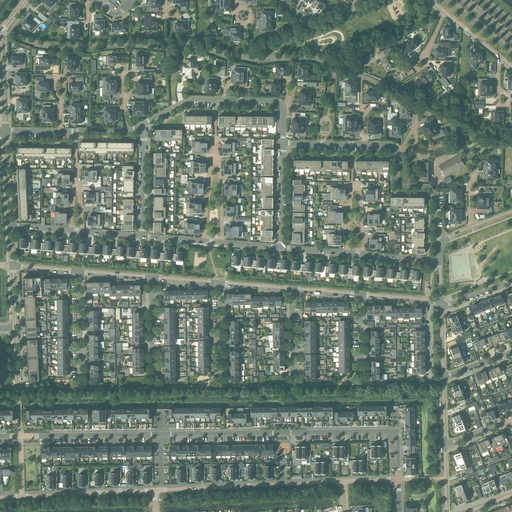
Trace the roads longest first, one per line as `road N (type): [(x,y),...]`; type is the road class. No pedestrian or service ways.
road 1 (residential): [(160,434),(398,432),(398,479)]
road 2 (residential): [(511,141),(360,75)]
road 3 (residential): [(0,435),(160,434)]
road 4 (residential): [(0,499),(153,492)]
road 5 (residential): [(363,253),(359,184),(350,183),(344,252)]
road 6 (residential): [(443,243),(434,232),(435,192),(398,184),(398,152)]
road 7 (residential): [(161,491),(283,485)]
